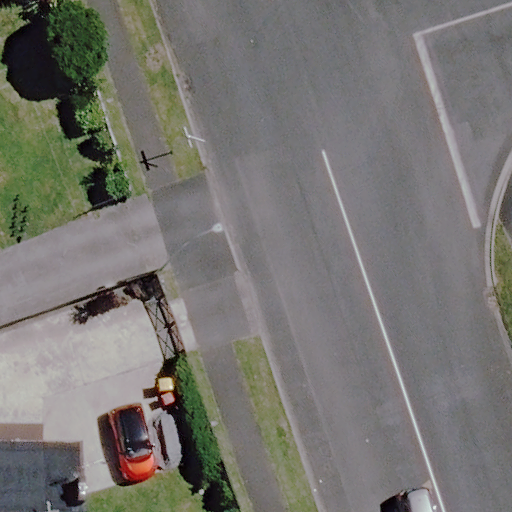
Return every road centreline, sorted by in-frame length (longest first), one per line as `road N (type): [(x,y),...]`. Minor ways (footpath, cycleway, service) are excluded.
road 1 (residential): [(297,74),(442,511)]
road 2 (residential): [(297,74),(511,2)]
